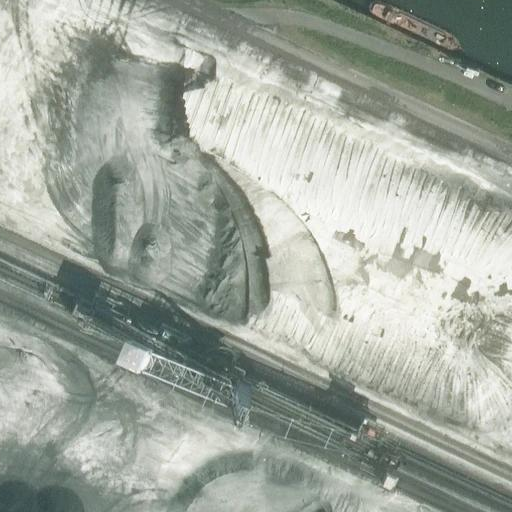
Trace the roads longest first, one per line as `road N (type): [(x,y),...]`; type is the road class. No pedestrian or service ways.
road 1 (track): [(0,233),(511,473)]
road 2 (track): [(166,0),(511,161)]
